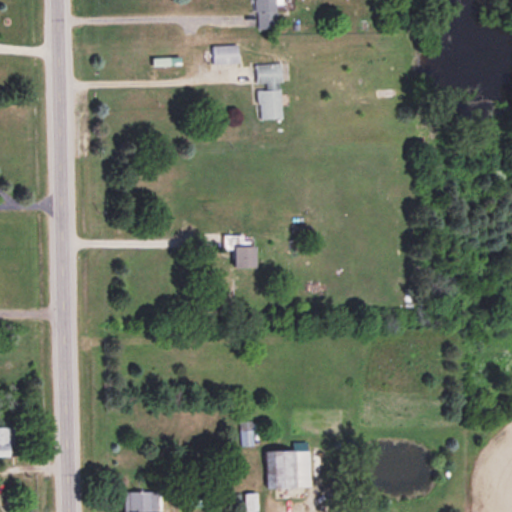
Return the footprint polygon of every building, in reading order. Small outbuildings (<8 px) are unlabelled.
[(276,27),(275,0),(255,0),(255,27),(276,27)] [(238,61),(238,44),(212,44),(212,61),(238,61)] [(282,116),(280,62),(254,62),(255,84),(257,84),(258,116),(282,116)] [(257,232),(224,232),(224,247),(235,247),(235,264),(257,264),(257,232)] [(240,419),(240,442),(252,442),(252,419),(240,419)] [(0,425),(0,453),(14,454),(14,425),(0,425)] [(311,447),(268,447),(268,485),(311,485),(311,447)] [(161,489),(124,489),(124,510),(161,510),(161,489)]
